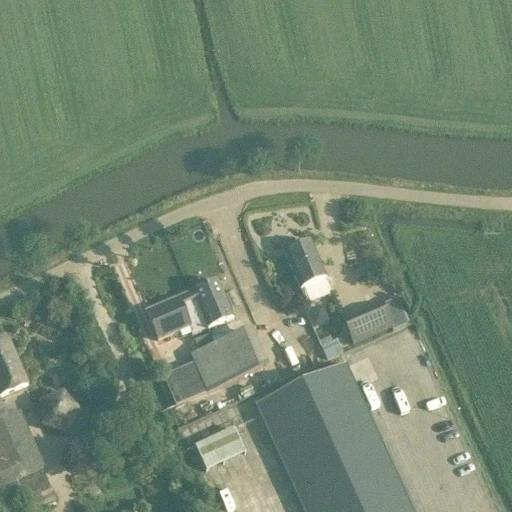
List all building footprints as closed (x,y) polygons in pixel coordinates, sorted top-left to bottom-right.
[(330,293),(325,282),(310,245),(283,256),(298,293),(301,292),(306,304),(309,305),(328,298),(330,293)] [(158,343),(188,330),(191,339),(206,332),(232,321),(216,285),(191,296),(146,316),(158,343)] [(382,306),(340,324),(351,349),(392,332),(382,306)] [(174,410),(204,397),(205,399),(267,371),(250,333),(188,359),(191,367),(161,380),(174,410)] [(0,424),(6,421),(0,407),(0,399),(27,387),(6,340),(0,342),(0,424)] [(410,511),(348,368),(254,409),(300,511),(410,511)] [(59,395),(39,403),(37,404),(37,405),(37,407),(38,428),(39,429),(40,431),(41,432),(42,432),(63,437),(64,437),(65,437),(74,443),(87,423),(76,418),(78,415),(78,414),(77,413),(76,413),(76,412),(63,396),(62,395),(61,395),(60,395),(59,395)] [(232,431),(193,449),(204,473),(244,455),(232,431)] [(3,493),(0,485),(0,506),(20,497),(26,511),(41,511),(55,506),(41,476),(3,493)]
